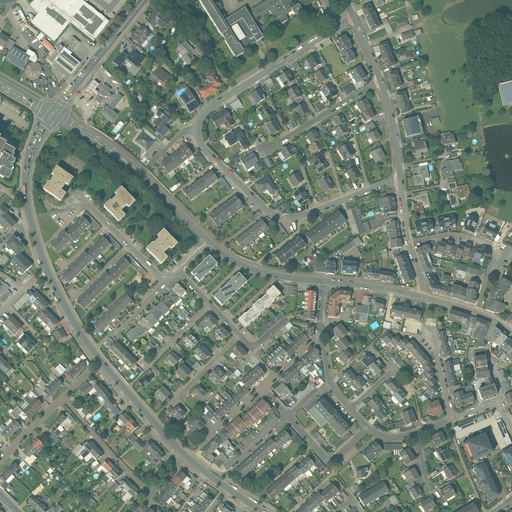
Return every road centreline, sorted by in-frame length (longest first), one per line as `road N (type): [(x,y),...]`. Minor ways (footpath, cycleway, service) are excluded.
road 1 (secondary): [(183,453),(72,319),(40,250),(27,164),(53,113)]
road 2 (residential): [(399,180),(286,218),(241,186),(190,125)]
road 3 (residential): [(204,240),(125,159),(53,113)]
road 4 (residential): [(190,125),(354,17)]
road 5 (residential): [(409,241),(461,235),(495,250),(476,314)]
road 6 (tertiary): [(53,113),(143,0)]
road 7 (residential): [(380,81),(266,151)]
road 8 (residential): [(61,397),(149,493)]
road 9 (residential): [(323,283),(252,270),(204,240)]
